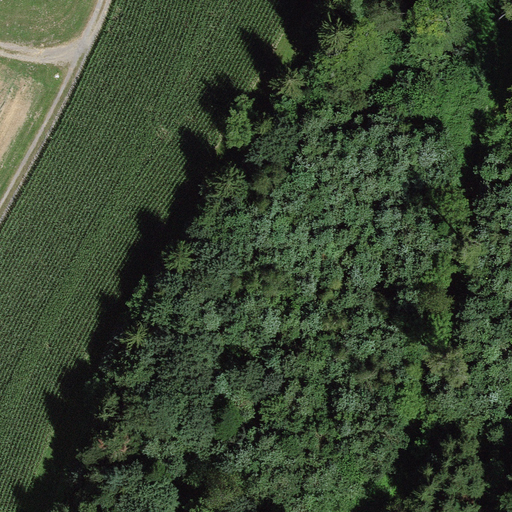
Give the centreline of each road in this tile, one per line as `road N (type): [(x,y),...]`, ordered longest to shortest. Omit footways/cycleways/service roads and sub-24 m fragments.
road 1 (track): [(390,511),(511,94)]
road 2 (track): [(0,185),(80,58)]
